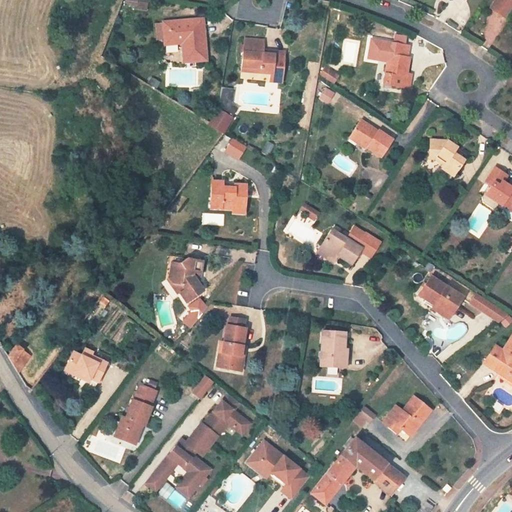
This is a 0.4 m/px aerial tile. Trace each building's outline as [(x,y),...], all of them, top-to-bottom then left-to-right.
[(125,0),(126,2),(136,3),(135,7),(146,8),(147,1),(143,0),(125,0)] [(511,0),(495,0),(491,8),(504,17),(511,5),(511,0)] [(199,20),(163,22),(163,24),(164,39),(165,45),(182,43),(184,63),(206,61),(204,37),(198,37),(198,34),(200,32),(199,20)] [(409,46),(392,43),(371,39),(368,58),(387,61),(383,84),(404,87),(409,88),(410,79),(410,78),(410,74),(407,73),(409,57),(407,57),(409,46)] [(264,41),(244,40),(241,67),(261,69),(261,73),(270,74),(270,82),(282,83),(285,53),(274,52),(274,55),(263,54),(263,51),(264,41)] [(325,68),(321,74),(329,80),(333,74),(325,68)] [(333,74),(329,80),(333,83),(338,76),(333,74)] [(222,88),(219,107),(233,115),(237,108),(231,105),(234,90),(222,88)] [(318,99),(328,104),(334,93),(324,88),(318,99)] [(209,122),(208,123),(223,132),(224,133),(233,118),(217,109),(209,122)] [(378,131),(361,120),(349,138),(366,150),(366,149),(380,157),(392,139),(378,130),(378,131)] [(233,139),(225,151),(238,159),(246,147),(233,139)] [(446,141),(430,140),(429,159),(435,159),(439,153),(448,159),(443,165),(441,169),(453,176),(464,160),(453,153),(456,147),(446,141)] [(267,142),(261,152),(266,155),(272,146),(267,142)] [(448,159),(439,153),(435,159),(443,165),(448,159)] [(507,176),(495,168),(485,182),(491,185),(485,195),(501,205),(502,205),(504,201),(509,204),(508,205),(511,207),(511,187),(511,188),(508,186),(502,182),(507,176)] [(222,182),(212,182),(210,208),(232,209),(232,206),(244,207),(245,185),(234,184),(234,188),(222,187),(222,182)] [(509,204),(504,201),(502,205),(511,211),(511,207),(508,205),(509,204)] [(310,208),(304,204),(300,210),(306,214),(310,208)] [(318,213),(310,208),(306,214),(314,219),(318,213)] [(346,239),(331,230),(317,251),(334,261),(337,256),(351,264),(360,250),(371,257),(380,243),(365,233),(354,227),(346,239)] [(202,262),(186,259),(180,263),(171,262),(168,278),(173,284),(181,285),(184,290),(179,293),(186,302),(203,291),(199,284),(193,276),(193,272),(201,273),(202,262)] [(462,298),(430,277),(418,295),(433,305),(431,308),(448,319),(462,298)] [(181,286),(173,284),(179,293),(184,290),(181,286)] [(476,294),(472,301),(485,310),(490,303),(481,297),(476,294)] [(472,301),(470,304),(483,312),(499,323),(508,314),(490,303),(485,310),(472,301)] [(244,320),(230,318),(228,326),(243,328),(244,320)] [(228,326),(227,325),(224,343),(222,352),(219,352),(217,364),(231,366),(230,369),(239,371),(242,356),(239,356),(241,346),(242,346),(245,329),(243,328),(228,326)] [(345,332),(322,331),(320,366),(340,368),(341,349),(344,349),(345,332)] [(511,335),(502,351),(495,346),(484,363),(499,373),(502,368),(508,372),(507,374),(511,377),(511,335)] [(16,345),(7,356),(12,364),(22,350),(16,345)] [(81,356),(73,352),(66,366),(74,370),(73,372),(89,379),(87,385),(94,389),(107,363),(91,356),(92,352),(84,349),(81,356)] [(29,356),(22,350),(12,364),(17,372),(29,356)] [(74,370),(66,366),(64,370),(72,374),(73,372),(74,370)] [(508,372),(502,368),(499,373),(511,381),(511,377),(507,374),(508,372)] [(206,376),(193,392),(200,398),(213,382),(206,376)] [(156,391),(140,385),(134,400),(132,400),(125,419),(122,417),(114,437),(134,445),(140,431),(139,430),(141,424),(144,426),(151,407),(150,407),(156,391)] [(227,394),(221,402),(232,411),(239,403),(227,394)] [(430,410),(413,397),(402,411),(395,406),(383,423),(399,436),(403,431),(407,434),(414,425),(417,427),(430,410)] [(221,402),(202,426),(210,434),(207,438),(212,443),(227,423),(231,426),(239,416),(232,411),(221,402)] [(375,416),(364,407),(359,414),(369,423),(375,416)] [(239,416),(231,426),(241,434),(249,424),(239,416)] [(146,483),(155,491),(177,464),(188,473),(191,475),(185,482),(194,490),(209,470),(191,456),(195,452),(201,456),(212,443),(207,438),(210,434),(200,424),(185,443),(181,439),(171,452),(173,453),(170,457),(168,456),(146,483)] [(417,427),(414,425),(407,434),(409,436),(417,427)] [(403,478),(353,439),(310,493),(305,498),(309,502),(314,496),(323,504),(354,466),(390,494),(403,478)] [(264,441),(246,464),(266,479),(271,473),(286,484),(281,491),(292,500),(309,477),(264,441)] [(191,475),(188,473),(176,488),(188,498),(194,490),(185,482),(191,475)] [(270,477),(267,481),(278,489),(281,485),(270,477)] [(426,502),(417,511),(428,511),(433,507),(426,502)]
